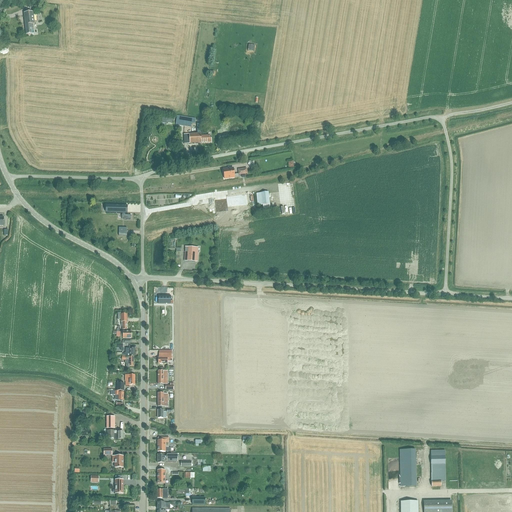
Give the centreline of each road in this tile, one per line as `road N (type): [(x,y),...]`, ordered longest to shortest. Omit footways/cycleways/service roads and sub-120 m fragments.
road 1 (unclassified): [(138,179),(190,160),(439,119),(451,174),(444,294)]
road 2 (unclassified): [(444,294),(142,278)]
road 3 (tertiary): [(142,511),(143,316),(134,284)]
road 4 (tertiary): [(134,284),(108,257),(43,222),(7,176)]
road 5 (unclassified): [(7,176),(138,179)]
